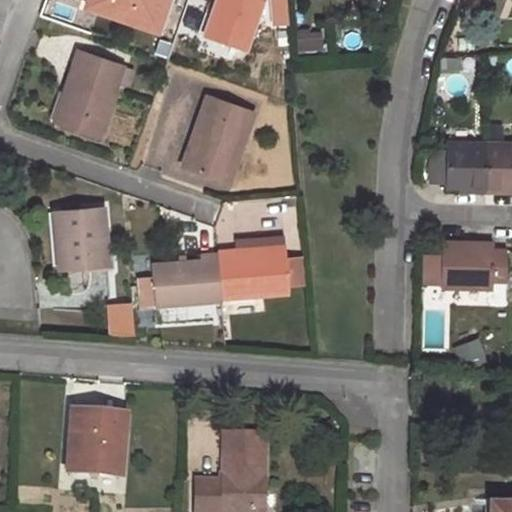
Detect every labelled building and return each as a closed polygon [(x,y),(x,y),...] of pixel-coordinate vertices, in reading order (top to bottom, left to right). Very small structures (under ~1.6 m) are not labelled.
[(88,0),(86,6),(158,31),(167,0),(88,0)] [(263,0),(218,0),(204,38),(244,53),(263,0)] [(132,69),(77,50),(62,94),(70,96),(61,123),(98,136),(116,82),(127,85),(132,69)] [(62,94),(53,120),(61,123),(70,96),(62,94)] [(254,111),(207,95),(182,167),(229,183),(254,111)] [(511,158),(511,143),(445,143),(445,153),(444,181),(444,187),(457,187),(469,187),(469,193),(485,193),(485,187),(511,187),(511,159),(511,160),(511,158)] [(444,182),(444,181),(445,153),(429,152),(429,182),(444,182)] [(103,210),(63,213),(65,267),(106,265),(103,210)] [(63,213),(47,213),(50,269),(65,267),(63,213)] [(282,229),(237,232),(238,243),(238,250),(284,245),(282,229)] [(440,284),(440,286),(491,287),(491,297),(505,297),(506,249),(492,248),(492,242),(440,242),(440,258),(424,258),(424,284),(440,284)] [(288,290),(284,245),(238,250),(238,243),(216,245),(217,248),(221,295),(288,290)] [(201,255),(153,259),(154,273),(157,303),(221,298),(221,295),(217,248),(200,250),(201,255)] [(157,303),(154,273),(145,274),(147,304),(157,303)] [(109,307),(111,335),(135,333),(132,305),(109,307)] [(118,475),(122,416),(70,412),(66,471),(118,475)] [(260,511),(263,434),(223,432),(221,480),(194,480),(193,511),(260,511)] [(511,511),(511,499),(491,499),(490,511),(511,511)]
